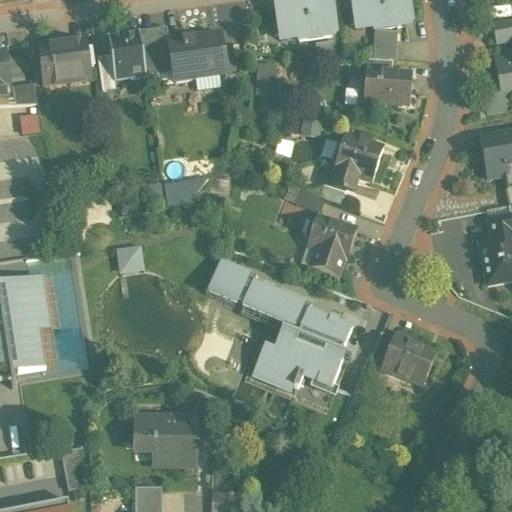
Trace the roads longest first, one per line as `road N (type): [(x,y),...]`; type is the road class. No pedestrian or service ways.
road 1 (residential): [(446,0),(444,114),(399,249),(412,286),(479,320),(484,348),(421,511)]
road 2 (residential): [(200,0),(0,28)]
